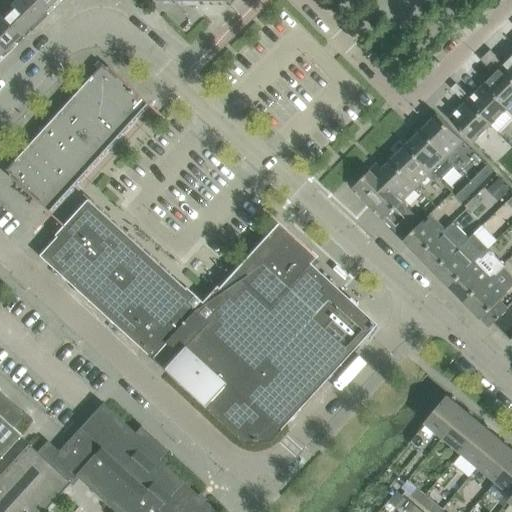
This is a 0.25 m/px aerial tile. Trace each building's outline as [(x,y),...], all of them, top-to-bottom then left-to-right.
[(0,0),(0,15),(19,34),(29,24),(34,28),(38,23),(15,0),(0,0)] [(15,0),(38,23),(43,18),(39,14),(53,0),(15,0)] [(0,45),(8,54),(13,49),(8,45),(19,34),(0,15),(0,45)] [(490,50),(485,55),(495,65),(500,60),(490,50)] [(490,70),(495,65),(485,55),(480,60),(490,70)] [(511,56),(502,67),(511,77),(511,56)] [(101,64),(86,81),(123,115),(124,113),(123,112),(135,99),(136,100),(139,97),(133,92),(133,93),(101,64)] [(508,108),(511,104),(511,77),(502,67),(484,84),(508,108)] [(122,116),(123,115),(86,81),(71,97),(108,130),(110,129),(108,127),(120,115),(122,116)] [(466,94),(456,84),(451,89),(461,99),(466,94)] [(484,84),(467,101),(491,125),(508,108),(484,84)] [(107,132),(108,130),(71,97),(57,113),(94,146),(95,145),(94,144),(106,131),(107,132)] [(473,143),(491,125),(467,101),(449,119),(473,143)] [(57,113),(42,128),(79,162),(81,161),(79,159),(91,147),(93,148),(94,146),(57,113)] [(447,157),(463,141),(437,115),(421,131),(447,157)] [(78,164),(79,162),(42,128),(28,144),(65,178),(66,177),(65,175),(76,162),(78,164)] [(406,146),(405,146),(432,172),(441,181),(456,166),(447,157),(421,131),(406,146)] [(396,155),(390,161),(416,187),(432,172),(405,146),(400,140),(391,149),(396,155)] [(7,172),(42,204),(44,201),(43,199),(62,178),(63,180),(65,178),(28,144),(7,167),(7,166),(4,170),(7,172)] [(377,163),(370,171),(401,203),(402,202),(416,187),(390,161),(382,168),(377,163)] [(487,166),(471,181),(477,188),(493,172),(487,166)] [(402,202),(401,203),(370,171),(352,188),(388,224),(400,236),(412,224),(404,216),(396,208),(402,202)] [(497,176),(489,183),(501,196),(509,189),(497,176)] [(471,181),(456,196),(462,202),(466,198),(477,188),(471,181)] [(471,213),(480,204),(474,197),(469,202),(468,203),(465,206),(471,213)] [(404,216),(410,210),(402,202),(396,208),(404,216)] [(38,255),(41,258),(54,270),(98,222),(97,221),(96,222),(83,210),(84,209),(81,206),(76,212),(77,213),(38,255)] [(410,210),(404,216),(412,224),(418,218),(410,210)] [(419,257),(446,230),(430,214),(403,240),(419,257)] [(98,222),(54,270),(118,329),(163,281),(161,279),(160,280),(147,269),(148,267),(145,265),(144,266),(131,254),(132,253),(129,250),(128,251),(115,240),(116,238),(113,235),(112,237),(99,225),(100,224),(98,222)] [(434,272),(469,237),(454,222),(446,230),(419,257),(434,272)] [(272,312),(313,267),(318,262),(295,241),(288,234),(289,234),(283,229),(280,232),(282,233),(270,246),(269,245),(266,248),(267,249),(256,262),(254,261),(251,264),(253,265),(241,278),(240,277),(237,280),(241,283),(272,312)] [(481,259),(490,251),(473,233),(469,237),(434,272),(449,287),(479,258),(481,259)] [(479,258),(449,287),(465,303),(494,273),(496,275),(503,268),(505,266),(490,251),(481,259),(479,258)] [(344,295),(313,267),(272,312),(241,283),(162,368),(243,442),(243,443),(269,442),(285,424),(356,346),(376,324),(344,295)] [(494,273),(465,303),(489,327),(493,324),(493,323),(508,309),(499,301),(511,288),(511,276),(503,268),(496,275),(494,273)] [(118,329),(135,344),(179,296),(177,294),(175,295),(162,284),(164,282),(163,281),(118,329)] [(180,297),(179,296),(135,344),(151,359),(188,318),(189,318),(196,311),(193,308),(191,310),(179,298),(180,297)] [(0,455),(20,434),(12,427),(24,414),(0,392),(0,455)] [(426,423),(443,437),(465,410),(448,396),(447,395),(425,422),(426,423)] [(0,511),(42,511),(75,476),(114,511),(215,511),(204,502),(198,496),(158,459),(166,450),(140,426),(134,433),(102,403),(56,453),(47,445),(39,454),(28,444),(0,474),(0,511)] [(483,425),(465,410),(443,437),(460,452),(483,425)] [(483,425),(460,452),(478,466),(500,439),(483,425)] [(511,460),(511,449),(500,439),(478,466),(495,481),(511,460)] [(511,460),(495,481),(511,494),(511,460)] [(407,480),(402,487),(405,490),(411,495),(417,488),(407,480)] [(417,488),(411,495),(419,502),(425,495),(417,488)] [(425,495),(419,502),(431,511),(436,504),(425,495)] [(405,510),(407,511),(419,511),(421,511),(411,503),(405,510)]
